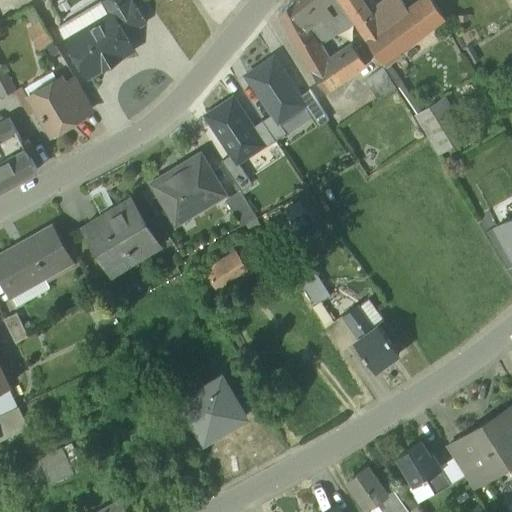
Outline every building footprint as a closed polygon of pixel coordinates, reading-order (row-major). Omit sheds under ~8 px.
[(146,19),(133,0),(104,0),(111,10),(112,9),(125,32),(146,19)] [(304,13),(296,0),(292,0),(280,10),(306,56),(322,46),(304,13)] [(296,0),(304,13),(322,0),(296,0)] [(342,0),(359,25),(366,20),(363,16),(373,9),(372,7),(367,0),(342,0)] [(405,0),(380,0),(372,7),(373,9),(363,16),(366,20),(359,25),(367,35),(408,4),(405,0)] [(414,0),(408,4),(367,35),(382,58),(398,46),(436,19),(423,0),(414,0)] [(445,12),(436,0),(423,0),(436,19),(445,12)] [(111,10),(67,36),(88,73),(102,64),(104,62),(104,60),(103,58),(114,52),(115,53),(117,54),(120,54),(134,46),(125,32),(112,9),(111,10)] [(41,17),(28,24),(40,46),(53,39),(41,17)] [(328,58),(312,67),(325,87),(366,60),(353,40),(328,57),(328,58)] [(322,46),(306,56),(312,67),(328,58),(328,57),(322,46)] [(300,93),(274,55),(247,73),(273,111),(279,119),(280,119),(304,102),(306,101),(300,93)] [(393,80),(381,63),(368,73),(380,89),(393,80)] [(4,67),(0,68),(0,91),(2,95),(15,88),(4,67)] [(75,74),(65,80),(79,107),(90,100),(75,74)] [(61,75),(31,93),(53,130),(70,120),(67,114),(79,107),(65,80),(61,75)] [(310,86),(300,93),(306,101),(304,102),(319,123),(330,116),(310,86)] [(417,109),(416,110),(440,150),(469,132),(445,92),(434,99),(417,109)] [(267,144),(254,123),(235,94),(208,112),(233,150),(240,161),(267,144)] [(279,119),(273,111),(263,117),(277,138),(287,130),(280,119),(279,119)] [(23,140),(10,117),(0,122),(0,146),(1,148),(0,148),(0,160),(12,155),(14,159),(29,151),(30,152),(35,150),(28,137),(23,140)] [(267,144),(277,138),(263,117),(254,123),(267,144)] [(201,148),(179,161),(182,166),(153,183),(173,216),(206,196),(209,201),(227,190),(201,148)] [(254,182),(240,161),(233,150),(222,158),(240,186),(242,190),(254,182)] [(0,186),(38,167),(30,152),(29,151),(14,159),(12,155),(0,160),(0,186)] [(240,186),(226,196),(242,221),(258,213),(242,190),(240,186)] [(129,190),(100,208),(102,211),(83,222),(112,270),(160,241),(129,190)] [(511,211),(497,220),(511,247),(511,211)] [(55,221),(0,251),(0,274),(14,299),(78,263),(55,221)] [(236,250),(209,265),(221,284),(247,268),(236,250)] [(330,290),(314,264),(301,272),(317,298),(321,296),(330,290)] [(385,314),(369,293),(360,300),(375,321),(379,318),(385,314)] [(344,309),(334,316),(321,296),(317,298),(314,300),(343,345),(356,335),(360,332),(344,309)] [(360,300),(358,298),(344,309),(360,332),(375,321),(360,300)] [(360,332),(356,335),(376,364),(400,346),(379,318),(375,321),(360,332)] [(0,386),(9,382),(0,364),(0,386)] [(180,396),(205,437),(248,410),(224,369),(180,396)] [(9,382),(0,386),(0,402),(15,396),(9,382)] [(26,420),(18,402),(4,408),(14,426),(26,420)] [(511,403),(482,422),(480,419),(447,439),(467,470),(480,462),(486,471),(511,455),(511,403)] [(4,408),(0,410),(0,433),(14,426),(4,408)] [(422,434),(398,448),(415,477),(426,470),(435,485),(451,476),(434,447),(431,449),(422,434)] [(61,443),(39,453),(51,479),(73,469),(61,443)] [(387,484),(369,457),(347,472),(367,500),(377,493),(390,511),(396,511),(409,504),(401,493),(409,488),(400,476),(387,484)] [(182,458),(170,465),(178,479),(179,481),(191,474),(182,458)] [(170,465),(135,485),(142,498),(148,495),(149,497),(161,490),(160,489),(178,479),(170,465)] [(135,485),(93,507),(95,511),(129,511),(145,504),(142,498),(135,485)] [(342,511),(336,501),(318,511),(342,511)]
